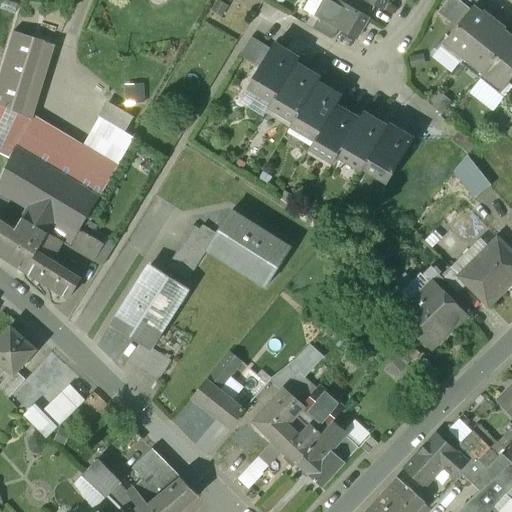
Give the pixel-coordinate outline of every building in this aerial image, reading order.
[(349,7),(337,0),(323,0),(314,17),(318,20),(338,31),(356,41),(369,18),(349,7)] [(375,7),(361,0),(352,0),(349,7),(369,18),(375,7)] [(387,0),(361,0),(375,7),(382,11),(387,0)] [(457,0),(447,0),(437,13),(447,20),(461,3),(457,0)] [(461,3),(447,20),(456,28),(470,10),(461,3)] [(492,22),(473,7),(470,10),(456,28),(441,48),(460,63),(492,22)] [(338,31),(318,20),(313,29),(333,39),(338,31)] [(492,22),(460,63),(480,79),(511,38),(492,22)] [(45,42),(13,32),(0,71),(0,104),(22,114),(45,42)] [(261,43),(251,37),(239,57),(249,63),(261,43)] [(511,38),(480,79),(500,95),(511,79),(511,38)] [(271,50),(261,43),(249,63),(259,69),(271,50)] [(259,69),(247,90),(271,104),(295,64),(298,59),(274,45),(271,50),(259,69)] [(319,79),(295,64),(271,104),(268,109),(292,123),(316,83),(319,79)] [(340,98),(316,83),(292,123),(289,128),(313,142),(335,106),(340,98)] [(22,114),(0,104),(0,154),(11,159),(14,151),(33,120),(22,114)] [(131,118),(108,104),(100,118),(122,132),(131,118)] [(359,121),(335,106),(313,142),(308,151),(332,165),(336,159),(359,121)] [(359,121),(336,159),(360,173),(362,171),(387,128),(363,114),(359,121)] [(122,132),(100,118),(83,149),(116,169),(134,139),(122,132)] [(83,149),(33,120),(14,151),(51,172),(98,200),(116,169),(83,149)] [(413,140),(389,126),(387,128),(362,171),(386,185),(413,140)] [(475,146),(458,132),(450,141),(468,155),(475,146)] [(51,172),(14,151),(11,159),(0,183),(0,187),(30,206),(51,172)] [(490,187),(467,158),(456,171),(476,198),(490,187)] [(51,172),(30,206),(78,234),(80,230),(98,200),(51,172)] [(30,206),(0,187),(0,222),(15,231),(22,220),(30,206)] [(78,234),(30,206),(22,220),(47,235),(48,233),(63,241),(71,246),(78,234)] [(211,243),(207,250),(266,288),(290,249),(231,211),(213,239),(211,243)] [(47,235),(22,220),(15,231),(0,255),(25,271),(47,235)] [(15,231),(0,222),(0,255),(15,231)] [(193,226),(167,267),(187,280),(207,250),(211,243),(213,239),(193,226)] [(91,237),(80,230),(78,234),(71,246),(70,247),(102,267),(115,246),(94,233),(91,237)] [(47,235),(25,271),(68,298),(79,280),(51,261),(63,241),(48,233),(47,235)] [(459,276),(458,277),(467,286),(488,307),(504,291),(501,288),(511,276),(511,254),(497,239),(459,276)] [(149,266),(112,325),(139,343),(150,350),(150,349),(187,290),(149,266)] [(451,268),(440,278),(457,295),(467,286),(458,277),(459,276),(451,268)] [(440,278),(438,275),(428,284),(434,290),(435,289),(449,303),(457,295),(440,278)] [(434,290),(420,303),(417,299),(401,315),(432,348),(463,317),(449,303),(435,289),(434,290)] [(36,351),(10,328),(0,339),(0,364),(10,374),(13,377),(17,373),(36,351)] [(420,355),(404,339),(397,347),(413,363),(420,355)] [(150,350),(139,343),(127,363),(157,383),(171,362),(150,349),(150,350)] [(230,353),(206,382),(217,391),(241,362),(230,353)] [(217,391),(243,411),(259,394),(267,383),(241,362),(217,391)] [(10,374),(0,385),(0,390),(9,398),(25,381),(17,373),(13,377),(10,374)] [(217,391),(206,382),(193,397),(230,426),(232,424),(231,424),(241,413),(243,411),(217,391)] [(316,395),(302,383),(289,395),(293,398),(304,408),(316,395)] [(85,401),(69,385),(61,393),(76,409),(77,409),(85,401)] [(511,388),(498,403),(511,417),(511,388)] [(270,403),(252,422),(263,433),(293,398),(289,395),(283,389),(270,403)] [(343,411),(320,391),(316,395),(304,408),(319,421),(327,428),(331,424),(341,411),(342,412),(343,411)] [(76,409),(61,393),(51,402),(67,418),(76,409)] [(243,411),(241,413),(252,422),(270,403),(259,394),(243,411)] [(293,398),(263,433),(296,464),(317,440),(327,428),(319,421),(312,428),(310,426),(300,437),(288,425),(304,408),(293,398)] [(67,418),(51,402),(42,412),(57,427),(67,418)] [(25,421),(0,444),(11,456),(36,433),(25,421)] [(327,428),(317,440),(330,451),(344,435),(331,424),(327,428)] [(496,442),(479,425),(472,432),(489,449),(495,443),(496,442)] [(142,439),(130,427),(117,440),(129,452),(142,439)] [(472,432),(460,443),(485,469),(497,458),(489,449),(472,432)] [(344,435),(330,451),(344,464),(358,448),(344,435)] [(453,451),(436,436),(406,469),(422,482),(426,477),(429,479),(442,465),(453,452),(453,451)] [(378,444),(370,437),(360,447),(368,454),(378,444)] [(330,451),(317,440),(296,464),(322,488),(344,464),(330,451)] [(485,469),(460,443),(453,451),(453,452),(465,462),(453,475),(457,479),(462,474),(469,467),(477,476),(485,469)] [(502,450),(495,443),(489,449),(495,456),(502,450)] [(182,480),(152,450),(141,462),(148,469),(141,477),(150,487),(159,481),(169,491),(182,480)] [(453,452),(442,465),(453,475),(465,462),(453,452)] [(477,476),(472,480),(470,483),(479,492),(510,462),(501,454),(497,458),(485,469),(477,476)] [(119,485),(97,461),(81,477),(106,500),(108,498),(119,485)] [(148,469),(141,462),(133,469),(141,477),(148,469)] [(461,509),(458,511),(498,511),(494,507),(511,487),(511,463),(510,462),(479,492),(461,509)] [(477,476),(469,467),(462,474),(470,482),(472,480),(477,476)] [(423,502),(397,479),(366,511),(416,511),(423,504),(424,503),(423,502)] [(169,491),(149,507),(152,511),(178,511),(198,496),(182,480),(169,491)] [(150,487),(138,495),(145,503),(149,507),(169,491),(159,481),(150,487)] [(131,497),(119,485),(108,498),(114,504),(119,509),(131,497)] [(431,492),(423,502),(424,503),(423,504),(429,510),(439,499),(431,492)] [(131,497),(119,509),(121,511),(133,511),(139,508),(131,497)] [(499,511),(511,511),(511,500),(511,499),(499,511)] [(139,508),(133,511),(152,511),(149,507),(145,503),(139,508)]
